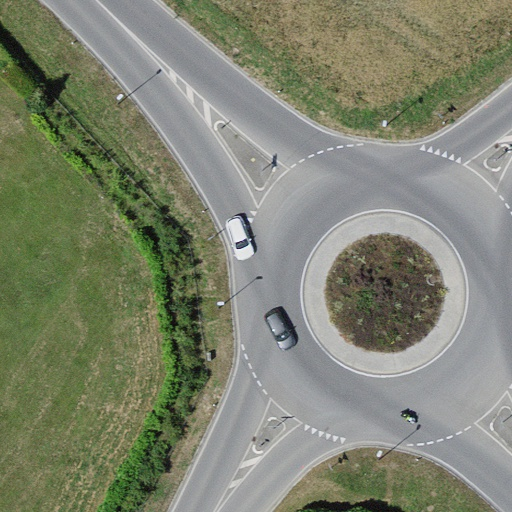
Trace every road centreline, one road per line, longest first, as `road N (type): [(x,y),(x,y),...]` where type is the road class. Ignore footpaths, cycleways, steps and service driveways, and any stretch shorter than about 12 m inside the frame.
road 1 (secondary): [(294,215),(214,118),(95,0)]
road 2 (secondary): [(464,383),(488,352),(500,315),(500,275),(487,239),(463,208)]
road 3 (secondary): [(294,215),(270,255),(263,302),(275,348),(303,385)]
road 4 (secondary): [(463,208),(423,184),(377,177),(332,188),(294,215)]
road 5 (secondary): [(303,385),(341,408),(384,415),(427,406),(464,383)]
road 6 (tertiary): [(303,385),(219,511)]
